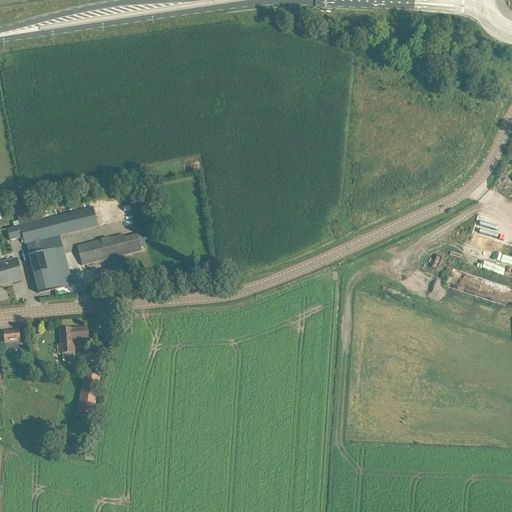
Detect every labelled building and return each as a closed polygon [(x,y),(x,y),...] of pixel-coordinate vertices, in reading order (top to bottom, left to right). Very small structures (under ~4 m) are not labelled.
[(33,274),(39,294),(73,285),(60,236),(76,232),(98,227),(93,207),(40,221),(38,212),(14,218),(15,224),(19,223),(20,226),(7,229),(10,241),(23,238),(25,245),(26,245),(33,274)] [(77,247),(82,266),(147,250),(145,239),(139,241),(137,234),(124,238),(123,235),(87,244),(77,247)] [(0,286),(23,280),(17,259),(0,263),(0,286)] [(129,278),(126,263),(98,270),(102,285),(129,278)] [(63,354),(63,362),(75,362),(74,354),(75,354),(74,341),(89,339),(88,329),(73,330),(73,329),(60,330),(61,345),(58,346),(59,354),(63,354)] [(20,331),(4,333),(5,343),(5,344),(21,343),(20,331)] [(46,366),(40,363),(34,374),(40,378),(46,366)] [(93,416),(98,391),(83,388),(78,414),(93,416)]
